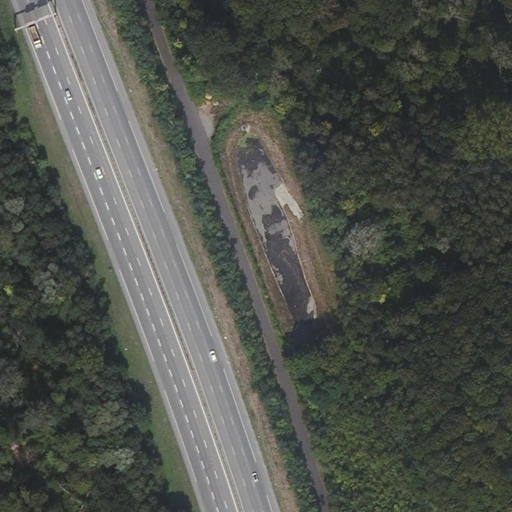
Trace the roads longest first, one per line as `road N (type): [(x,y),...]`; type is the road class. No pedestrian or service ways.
road 1 (motorway): [(258,511),(68,0)]
road 2 (motorway): [(34,0),(132,239),(222,511)]
road 3 (track): [(331,511),(151,0)]
